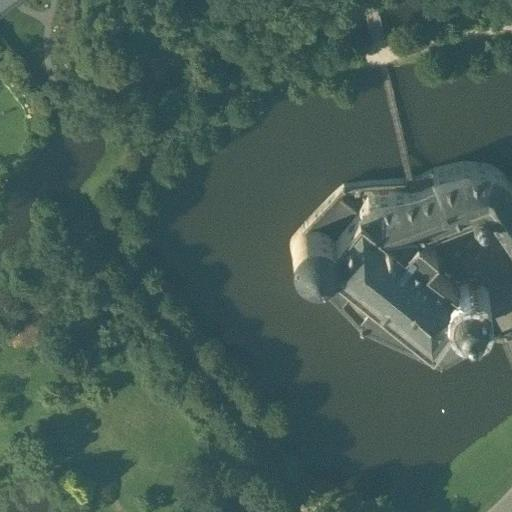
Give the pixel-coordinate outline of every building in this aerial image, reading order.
[(332,262),(392,309),(430,339),(452,309),(451,307),(450,305),(449,302),(449,300),(449,299),(449,296),(449,293),(450,291),(451,288),(452,287),(454,285),(456,284),(458,283),(458,282),(423,256),(434,244),(418,230),(420,229),(444,219),(472,207),(472,212),(477,215),(482,215),(488,211),(489,212),(511,247),(511,246),(511,183),(505,176),(498,171),(490,165),(484,164),(462,161),(434,167),(431,169),(436,178),(415,186),(373,190),(367,194),(356,207),(334,235),(334,236),(335,238),(336,240),(337,242),(337,245),(337,247),(337,251),(336,253),(336,255),(335,258),(333,260),(332,262)] [(306,222),(301,227),(299,229),(301,228),(303,227),(305,226),(307,225),(309,225),(311,224),(314,224),(315,224),(317,224),(320,225),(323,226),(325,227),(326,228),(328,229),(330,230),(331,232),(333,233),(334,235),(356,207),(336,191),(332,194),(306,222)] [(299,229),(297,231),(295,234),(293,236),(293,238),(292,240),(291,243),(291,245),(290,248),(291,250),(291,253),(292,256),(293,258),(294,260),(295,262),(297,264),(299,266),(301,267),(304,269),(307,270),(311,271),(314,271),(316,271),(319,270),(321,269),(323,269),(325,268),(328,266),(330,264),(332,262),(333,260),(335,258),(336,255),(336,253),(337,251),(337,247),(337,245),(337,242),(336,240),(335,238),(334,236),(334,235),(333,233),(331,232),(330,230),(328,229),(326,228),(325,227),(323,226),(320,225),(317,224),(315,224),(314,224),(311,224),(309,225),(307,225),(305,226),(303,227),(301,228),(299,229)] [(299,266),(361,329),(372,334),(392,309),(332,262),(330,264),(328,266),(325,268),(323,269),(321,269),(319,270),(316,271),(314,271),(311,271),(307,270),(304,269),(301,267),(299,266)] [(460,282),(458,282),(458,283),(456,284),(454,285),(452,287),(451,288),(450,291),(449,293),(449,296),(449,299),(449,300),(449,302),(450,305),(451,307),(452,309),(454,310),(455,311),(456,312),(457,313),(458,313),(460,314),(461,314),(463,315),(464,315),(466,315),(467,315),(469,315),(470,315),(472,314),(473,314),(475,313),(476,312),(477,311),(478,310),(479,309),(480,308),(481,307),(482,305),(482,303),(483,302),(483,300),(483,299),(483,297),(483,296),(483,295),(483,293),(482,292),(482,290),(481,289),(480,288),(479,286),(478,285),(477,284),(476,283),(474,283),(473,282),(472,281),(470,281),(469,281),(467,281),(466,280),(464,281),(463,281),(461,281),(460,282)] [(451,336),(416,355),(440,366),(493,337),(486,323),(454,340),(451,336)]
